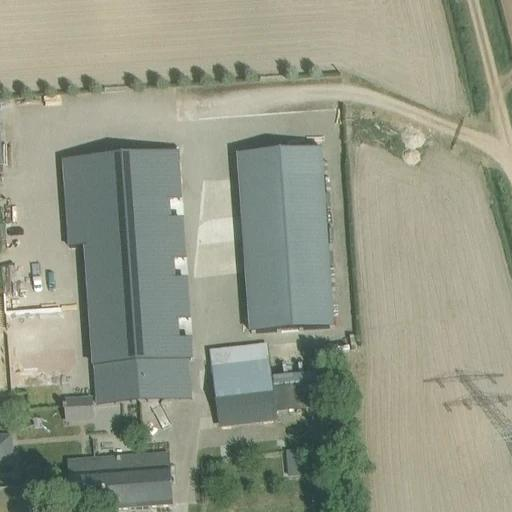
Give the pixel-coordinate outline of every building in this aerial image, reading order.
[(322,150),(240,155),(252,335),(334,329),(322,150)] [(161,166),(79,173),(88,285),(97,398),(147,394),(146,386),(176,384),(161,166)] [(218,416),(294,406),(292,386),(274,388),(271,360),(212,368),(218,416)] [(93,397),(71,398),(73,421),(95,420),(93,397)] [(170,455),(94,461),(95,476),(69,478),(70,494),(71,511),(105,511),(174,507),(172,487),(170,455)]
